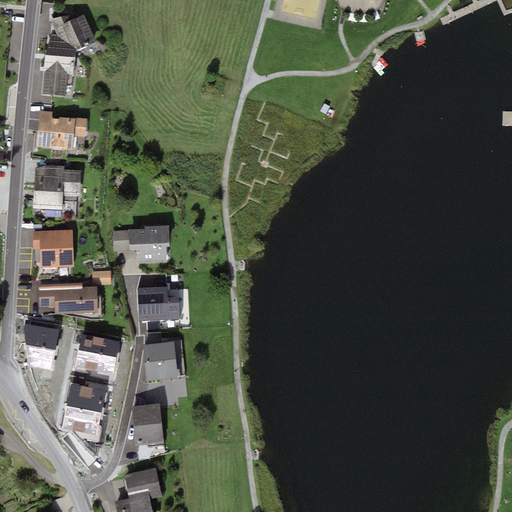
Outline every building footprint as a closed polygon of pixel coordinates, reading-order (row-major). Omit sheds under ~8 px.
[(352,13),(365,15),(372,13),(378,9),(382,5),(384,0),(338,0),(341,12),(352,13)] [(57,35),(49,35),(44,95),(64,97),(66,78),(76,79),(78,54),(98,43),(84,16),(70,23),(68,17),(49,18),(57,35)] [(88,121),(40,115),(36,146),(75,151),(77,136),(86,137),(88,121)] [(64,167),(36,166),(34,209),(64,210),(65,198),(81,199),(83,173),(63,172),(64,167)] [(172,230),(129,231),(129,234),(130,250),(137,250),(138,264),(167,264),(167,246),(173,246),(172,230)] [(74,233),(31,233),(31,250),(41,250),(41,268),(75,268),(74,233)] [(129,234),(113,234),(114,251),(130,250),(129,234)] [(99,273),(98,286),(112,287),(113,273),(99,273)] [(98,287),(39,287),(39,304),(54,304),(54,312),(97,312),(98,287)] [(165,287),(137,288),(139,322),(181,320),(180,298),(165,287)] [(175,343),(143,346),(147,383),(179,380),(175,343)] [(161,406),(133,407),(136,448),(163,446),(161,406)] [(154,459),(122,465),(128,497),(148,493),(149,500),(161,498),(154,459)] [(152,511),(149,500),(148,493),(128,497),(114,500),(116,511),(152,511)]
